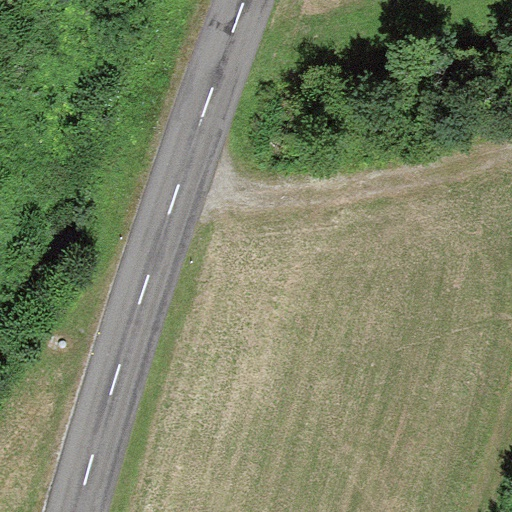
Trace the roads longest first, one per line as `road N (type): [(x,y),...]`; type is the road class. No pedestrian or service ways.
road 1 (tertiary): [(71,511),(115,347),(237,0)]
road 2 (track): [(164,204),(236,204),(509,161)]
